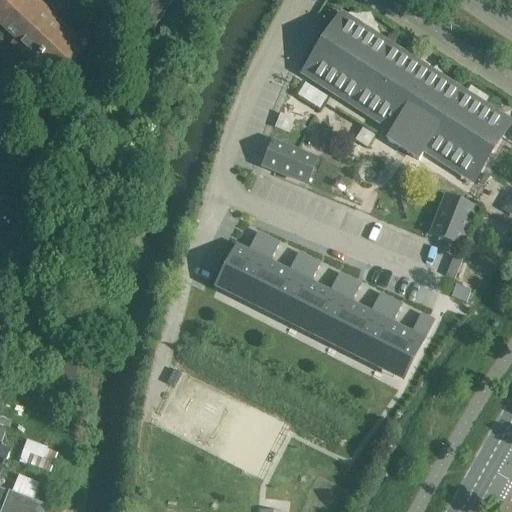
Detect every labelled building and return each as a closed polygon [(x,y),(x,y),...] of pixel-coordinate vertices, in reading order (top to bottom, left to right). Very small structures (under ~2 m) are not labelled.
[(10,46),(51,85),(83,51),(94,62),(109,46),(90,29),(88,31),(84,28),(75,37),(63,25),(60,27),(31,0),(0,0),(0,25),(15,41),(10,46)] [(118,0),(154,34),(155,33),(145,23),(153,8),(155,9),(155,8),(156,5),(166,10),(165,11),(166,12),(172,0),(118,0)] [(108,26),(116,18),(104,7),(96,15),(108,26)] [(419,161),(426,149),(475,180),(509,126),(482,109),(464,98),(383,46),(340,18),(306,72),(395,129),(387,141),(419,161)] [(274,143),(264,166),(308,184),(317,161),(274,143)] [(434,233),(460,244),(475,206),(449,196),(434,233)] [(258,234),(254,241),(265,247),(269,239),(258,234)] [(269,239),(265,247),(276,252),(279,244),(269,239)] [(254,241),(251,249),(256,251),(261,254),(265,247),(254,241)] [(265,247),(261,254),(267,257),(272,260),(276,252),(265,247)] [(237,249),(218,287),(221,288),(231,293),(240,297),(261,254),(256,251),(253,257),(237,249)] [(261,254),(240,297),(248,301),(260,307),(279,270),(264,263),(267,257),(261,254)] [(299,254),(295,262),(306,267),(310,259),(299,254)] [(310,259),(306,267),(316,272),(320,265),(310,259)] [(295,262),(291,269),(296,272),(302,275),(306,267),(295,262)] [(306,267),(302,275),(308,277),(313,280),(316,272),(306,267)] [(279,270),(260,307),(272,313),(280,318),(302,275),(296,272),(294,277),(279,270)] [(302,275),(280,318),(289,322),(301,328),(320,290),(305,283),(308,277),(302,275)] [(340,275),(336,282),(347,287),(350,280),(340,275)] [(350,280),(347,287),(357,293),(361,285),(350,280)] [(336,282),(332,290),(337,292),(343,295),(347,287),(336,282)] [(347,287),(343,295),(348,298),(353,300),(357,293),(347,287)] [(320,290),(301,328),(313,334),(321,338),(343,295),(337,292),(334,298),(320,290)] [(343,295),(321,338),(330,342),(342,348),(360,311),(346,303),(348,298),(343,295)] [(380,295),(377,302),(387,308),(391,300),(380,295)] [(391,300),(387,308),(398,313),(402,305),(391,300)] [(377,302),(373,310),(378,312),(384,315),(387,308),(377,302)] [(387,308),(384,315),(389,318),(394,320),(398,313),(387,308)] [(360,311),(342,348),(354,354),(362,358),(384,315),(378,312),(375,318),(360,311)] [(384,315),(362,358),(370,363),(382,369),(401,331),(386,324),(389,318),(384,315)] [(421,315),(418,323),(429,329),(433,321),(421,315)] [(418,323),(414,330),(419,333),(425,336),(429,329),(418,323)] [(401,331),(382,369),(394,375),(404,379),(425,336),(419,333),(416,338),(401,331)] [(367,419),(384,426),(388,417),(355,402),(342,429),(359,437),(367,419)] [(27,441),(19,463),(26,466),(27,465),(50,473),(53,465),(58,454),(56,453),(47,450),(47,448),(27,441)] [(11,450),(2,446),(0,450),(0,458),(6,461),(11,450)] [(43,511),(46,505),(34,501),(40,485),(19,476),(12,493),(0,487),(0,508),(2,509),(0,511),(43,511)]
